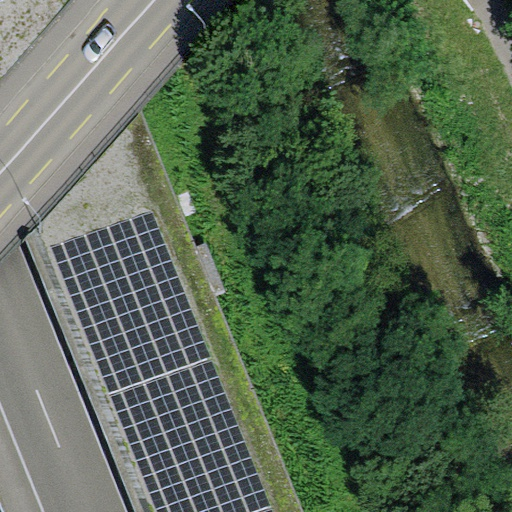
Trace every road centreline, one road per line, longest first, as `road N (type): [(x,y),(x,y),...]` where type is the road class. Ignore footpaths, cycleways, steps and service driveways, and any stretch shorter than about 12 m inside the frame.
road 1 (motorway): [(207,511),(2,0)]
road 2 (secondary): [(0,161),(155,0)]
road 3 (motorway): [(0,313),(80,511)]
road 4 (track): [(511,109),(456,0)]
